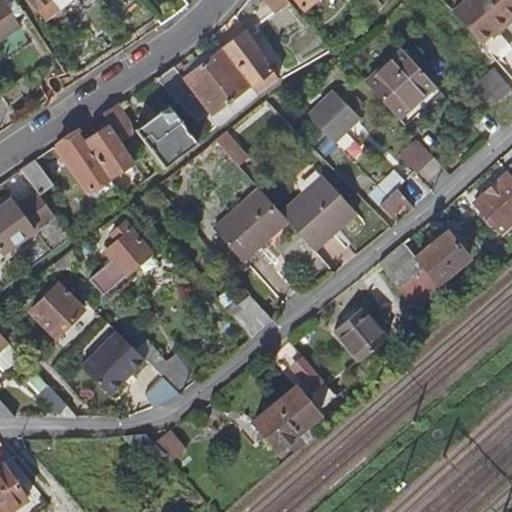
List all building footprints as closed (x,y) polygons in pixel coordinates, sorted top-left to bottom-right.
[(0,0),(0,33),(22,19),(9,0),(0,0)] [(61,0),(40,0),(37,3),(45,13),(61,0)] [(191,0),(190,0),(168,0),(177,12),(191,0)] [(283,0),(260,0),(275,18),(289,6),(283,0)] [(291,0),(305,16),(323,0),(291,0)] [(500,13),(488,0),(462,0),(454,7),(483,40),(506,20),(500,13)] [(488,0),(500,13),(506,20),(509,17),(494,0),(488,0)] [(511,0),(494,0),(509,17),(511,14),(511,0)] [(161,26),(164,24),(148,3),(134,14),(149,34),(161,26)] [(257,90),(280,74),(248,27),(224,46),(257,90)] [(113,58),(119,54),(102,31),(96,35),(113,58)] [(97,68),(113,58),(96,35),(81,45),(97,68)] [(176,62),(159,74),(200,117),(205,113),(211,120),(216,121),(257,90),(224,46),(185,74),(176,62)] [(432,85),(403,50),(367,82),(397,116),(432,85)] [(493,69),(474,86),(491,105),(510,88),(493,69)] [(308,116),(333,140),(358,116),(334,90),(308,116)] [(0,132),(20,120),(3,92),(0,93),(0,132)] [(166,161),(197,136),(169,101),(138,125),(166,161)] [(120,102),(105,112),(111,120),(122,138),(134,130),(132,120),(120,102)] [(86,136),(111,173),(135,157),(122,138),(111,120),(86,136)] [(81,128),(56,145),(81,181),(86,178),(99,196),(118,184),(111,173),(86,136),(81,128)] [(227,128),(216,136),(238,160),(248,152),(227,128)] [(436,167),(420,148),(408,158),(424,176),(436,167)] [(33,160),(19,170),(34,190),(37,194),(52,184),(33,160)] [(416,202),(425,194),(398,166),(381,182),(389,190),(397,183),(413,199),(416,202)] [(288,215),(315,246),(335,228),(332,224),(354,203),(324,169),(281,208),(288,215)] [(511,220),(511,177),(507,171),(475,201),(501,230),(511,220)] [(288,215),(281,208),(259,183),(214,223),(243,255),(288,215)] [(397,183),(389,190),(380,198),(394,212),(407,201),(409,203),(413,199),(397,183)] [(34,190),(13,205),(31,230),(33,232),(54,217),(37,194),(34,190)] [(9,199),(0,205),(0,250),(1,253),(31,230),(13,205),(9,199)] [(406,235),(379,257),(412,298),(470,248),(448,224),(419,249),(406,235)] [(131,228),(107,248),(127,272),(151,251),(131,228)] [(90,300),(74,284),(69,289),(62,281),(34,308),(58,332),(90,300)] [(273,311),(253,289),(232,308),(252,330),(273,311)] [(359,299),(332,321),(354,348),(381,327),(359,299)] [(0,307),(0,327),(5,333),(16,324),(0,307)] [(0,346),(9,338),(5,333),(0,327),(0,346)] [(148,356),(119,328),(84,364),(112,392),(127,377),(124,374),(130,368),(133,370),(148,356)] [(195,368),(173,347),(156,364),(164,371),(168,376),(178,385),(195,368)] [(159,404),(180,389),(178,385),(168,376),(164,371),(148,391),(159,404)] [(296,381),(275,398),(299,426),(319,410),(296,381)] [(0,413),(21,413),(0,388),(0,413)] [(277,444),(299,426),(275,398),(254,416),(277,444)] [(168,422),(159,424),(165,440),(175,437),(168,422)] [(0,469),(0,511),(7,511),(30,498),(8,464),(0,469)]
